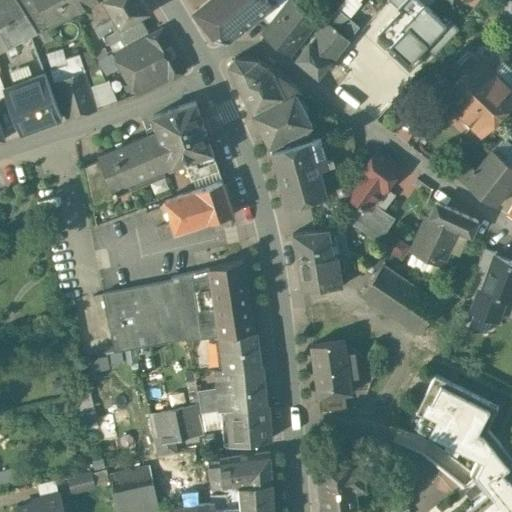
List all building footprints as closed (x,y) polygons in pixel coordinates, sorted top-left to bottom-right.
[(39,32),(19,0),(0,0),(0,26),(1,28),(12,47),(39,32)] [(52,25),(37,0),(21,0),(39,32),(52,25)] [(37,0),(52,25),(96,0),(37,0)] [(143,0),(104,0),(115,17),(97,26),(101,34),(105,32),(106,34),(151,11),(143,0)] [(270,0),(206,0),(193,10),(215,38),(229,40),(262,13),(266,10),(272,2),(270,0)] [(273,0),(272,2),(266,10),(262,13),(271,24),(289,0),(273,0)] [(289,0),(271,24),(263,34),(290,55),(318,19),(313,14),(314,13),(312,12),(311,13),(294,0),(289,0)] [(358,14),(369,0),(349,0),(346,4),(358,14)] [(425,48),(446,26),(419,0),(405,0),(398,8),(400,11),(378,35),(410,65),(425,48)] [(388,0),(398,8),(405,0),(388,0)] [(511,20),(511,0),(503,0),(501,19),(511,20)] [(151,11),(106,34),(111,43),(125,36),(127,41),(161,22),(154,9),(151,11)] [(354,28),(335,12),(328,22),(346,37),(354,28)] [(346,37),(328,22),(298,58),(319,75),(349,39),(346,37)] [(446,26),(425,48),(434,56),(459,30),(450,22),(446,26)] [(147,33),(113,52),(120,65),(137,95),(186,69),(163,26),(148,34),(147,33)] [(1,28),(0,28),(0,53),(12,47),(1,28)] [(56,66),(71,61),(67,46),(52,51),(56,66)] [(106,48),(96,52),(99,59),(108,53),(106,48)] [(108,53),(99,59),(107,73),(120,65),(113,52),(112,51),(108,53)] [(480,59),(472,52),(468,52),(458,62),(459,66),(466,73),(480,59)] [(273,69),(257,59),(240,57),(239,56),(237,56),(236,56),(234,58),(235,58),(231,63),(230,65),(230,66),(231,68),(254,112),(254,113),(296,91),(301,88),(288,78),(284,82),(283,77),(278,73),(276,74),(276,73),(275,73),(273,69)] [(81,59),(70,63),(72,69),(69,70),(71,75),(84,70),(81,59)] [(466,73),(444,96),(479,130),(504,102),(508,106),(511,101),(511,89),(492,71),(494,70),(494,66),(486,59),(483,59),(482,61),(480,59),(466,73)] [(98,61),(89,65),(97,84),(106,80),(98,61)] [(71,75),(56,80),(68,118),(97,108),(85,70),(84,70),(71,75)] [(46,72),(4,87),(21,132),(63,117),(46,72)] [(296,91),(254,113),(270,144),(308,125),(312,123),(296,91)] [(399,99),(385,123),(417,143),(432,118),(399,99)] [(196,100),(153,114),(158,129),(148,133),(161,164),(169,161),(171,165),(187,160),(193,176),(219,167),(207,131),(203,119),(196,100)] [(308,125),(270,144),(272,150),(313,138),(308,125)] [(345,130),(322,136),(328,159),(352,153),(345,130)] [(148,133),(99,154),(101,159),(114,189),(117,187),(163,168),(161,164),(148,133)] [(313,138),(272,150),(287,205),(328,194),(321,168),(330,165),(328,159),(322,136),(313,138)] [(378,149),(359,175),(352,199),(375,203),(402,167),(378,149)] [(511,185),(511,163),(492,149),(476,169),(466,183),(496,206),(511,185)] [(101,159),(84,166),(93,206),(117,196),(116,193),(119,192),(117,187),(114,189),(101,159)] [(476,169),(467,162),(456,176),(466,183),(476,169)] [(224,180),(197,188),(197,189),(165,199),(176,231),(178,230),(208,221),(235,213),(224,180)] [(165,199),(118,214),(126,247),(154,238),(157,249),(181,241),(178,230),(176,231),(165,199)] [(375,203),(352,199),(345,219),(380,241),(396,218),(375,203)] [(437,201),(414,251),(442,263),(457,229),(472,236),(479,221),(437,201)] [(329,228),(293,232),(298,259),(334,255),(329,228)] [(382,246),(370,263),(378,269),(391,252),(382,246)] [(485,247),(476,270),(489,274),(496,255),(498,252),(485,247)] [(334,255),(298,259),(303,289),(305,289),(305,288),(341,284),(342,285),(343,285),(338,254),(334,255)] [(511,260),(496,255),(489,274),(483,290),(480,288),(471,312),(498,321),(506,299),(511,301),(511,260)] [(244,258),(210,266),(221,334),(255,330),(244,258)] [(440,302),(383,263),(363,293),(420,332),(440,302)] [(210,266),(172,275),(173,278),(103,291),(115,349),(187,336),(187,338),(221,334),(210,266)] [(255,330),(221,334),(225,368),(261,365),(256,330),(255,330)] [(387,348),(373,338),(371,346),(367,360),(377,366),(387,348)] [(345,339),(311,343),(319,396),(345,392),(353,391),(350,376),(358,375),(357,362),(349,363),(345,339)] [(225,368),(217,369),(219,381),(222,409),(268,402),(265,365),(261,365),(225,368)] [(71,367),(50,371),(53,395),(75,391),(71,367)] [(498,406),(435,374),(416,411),(424,415),(417,429),(478,459),(470,472),(486,493),(474,503),(481,511),(511,511),(511,456),(487,427),(498,406)] [(196,380),(188,381),(191,402),(195,401),(195,404),(201,402),(199,393),(199,391),(198,391),(196,380)] [(219,390),(199,393),(201,402),(202,411),(222,409),(219,381),(219,390)] [(345,392),(319,396),(321,410),(347,406),(345,392)] [(195,404),(182,407),(188,436),(205,433),(202,411),(201,402),(195,404)] [(268,405),(222,411),(225,444),(271,437),(268,405)] [(182,407),(151,413),(159,454),(177,451),(175,439),(188,436),(182,407)] [(271,450),(208,458),(212,488),(227,487),(272,481),(273,480),(271,450)] [(352,465),(352,458),(320,462),(325,509),(357,505),(355,488),(365,487),(362,464),(352,465)] [(14,467),(0,470),(0,482),(17,479),(14,467)] [(93,472),(69,478),(73,491),(96,485),(93,472)] [(153,476),(113,485),(119,511),(139,511),(159,508),(153,476)] [(274,511),(272,481),(227,487),(228,504),(230,506),(215,508),(215,502),(214,502),(214,501),(199,502),(198,503),(198,511),(274,511)] [(198,491),(182,492),(185,507),(185,511),(198,511),(198,503),(199,502),(198,491)] [(60,493),(35,499),(34,498),(33,498),(34,503),(16,507),(17,511),(65,511),(61,492),(60,492),(60,493)]
